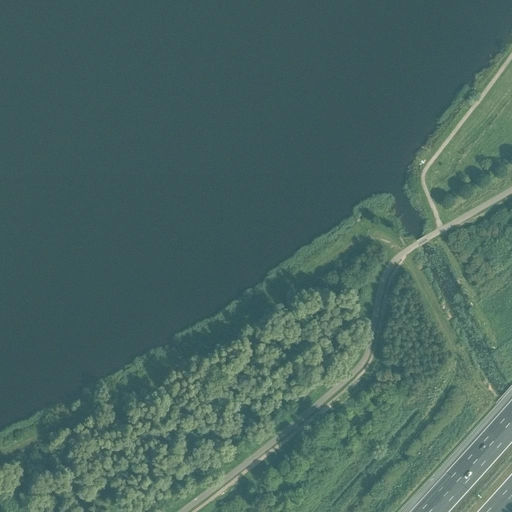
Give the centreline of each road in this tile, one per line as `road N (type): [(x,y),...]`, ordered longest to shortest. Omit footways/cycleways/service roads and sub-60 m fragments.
road 1 (unknown): [(194,511),(368,366),(402,253)]
road 2 (motorway): [(511,417),(428,511)]
